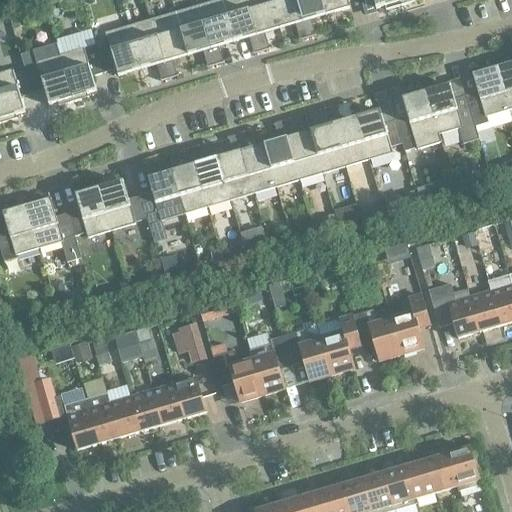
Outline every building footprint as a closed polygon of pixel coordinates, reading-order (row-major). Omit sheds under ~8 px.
[(245,0),(225,0),(221,1),(234,44),(249,40),(253,54),(252,55),(253,56),(261,53),(245,0)] [(270,0),(245,0),(261,53),(270,51),(270,49),(269,50),(264,35),(280,31),(270,0)] [(295,0),(270,0),(280,31),(295,26),(299,41),(298,41),(299,42),(307,40),(295,0)] [(320,0),(295,0),(307,40),(316,37),(316,36),(315,36),(310,22),(326,17),(320,0)] [(320,0),(326,17),(350,10),(348,4),(359,0),(320,0)] [(386,12),(401,7),(398,0),(372,0),(376,11),(385,8),(386,10),(385,11),(386,12)] [(221,1),(198,8),(215,67),(224,64),(224,63),(223,63),(218,49),(234,44),(221,1)] [(198,8),(175,15),(188,58),(203,53),(207,68),(206,68),(206,69),(215,67),(198,8)] [(172,62),(188,58),(175,15),(152,22),(169,80),(178,78),(178,77),(177,77),(172,62)] [(152,22),(129,29),(142,71),(157,67),(161,81),(160,82),(160,83),(169,80),(152,22)] [(109,49),(98,52),(97,52),(104,75),(116,72),(118,78),(142,71),(129,29),(105,35),(109,49)] [(83,51),(60,58),(74,104),(89,99),(88,98),(87,96),(96,93),(92,79),(104,75),(97,52),(98,52),(95,45),(82,49),(83,51)] [(45,93),(49,107),(58,105),(59,107),(58,107),(59,108),(74,104),(60,58),(57,46),(21,57),(26,73),(33,96),(45,93)] [(510,62),(495,66),(509,113),(511,111),(511,65),(511,66),(510,63),(511,63),(510,62)] [(466,98),(475,129),(488,125),(486,119),(509,113),(495,66),(480,71),(481,72),(482,74),(473,77),(478,95),(466,98)] [(21,100),(33,96),(26,73),(14,77),(12,72),(0,75),(0,117),(2,125),(17,120),(17,119),(16,119),(15,117),(25,114),(21,100)] [(440,86),(425,91),(439,137),(461,130),(462,133),(475,129),(466,98),(454,102),(450,87),(440,90),(440,88),(440,86)] [(396,123),(402,146),(405,153),(417,150),(417,152),(441,145),(439,137),(425,91),(410,95),(410,96),(411,96),(412,98),(402,101),(408,119),(396,123)] [(337,108),(328,111),(346,169),(369,162),(356,120),(341,124),(336,110),(338,109),(337,108)] [(310,133),(323,176),(346,169),(328,111),(320,113),(320,114),(321,114),(325,129),(310,133)] [(356,120),(369,162),(392,156),(391,149),(402,146),(396,123),(384,126),(380,113),(356,120)] [(291,122),(282,124),(300,183),(323,176),(310,133),(295,138),(290,123),(292,123),(291,122)] [(277,190),(300,183),(282,124),(273,127),(274,128),(275,128),(279,142),(264,147),(277,190)] [(245,135),(236,138),(254,196),(277,190),(264,147),(249,151),(244,137),(245,136),(245,135)] [(233,156),(218,160),(231,203),(254,196),(236,138),(227,140),(228,141),(229,141),(233,156)] [(124,177),(143,174),(139,146),(120,149),(124,177)] [(199,149),(190,151),(207,210),(231,203),(218,160),(202,165),(198,150),(199,150),(199,149)] [(172,174),(184,217),(207,210),(190,151),(181,154),(182,155),(183,155),(187,169),(172,174)] [(152,194),(140,198),(147,221),(149,229),(162,225),(162,223),(184,217),(172,174),(148,181),(152,194)] [(465,178),(453,181),(456,191),(468,187),(465,178)] [(112,233),(127,229),(135,226),(135,224),(147,221),(140,198),(128,201),(123,183),(113,186),(113,184),(113,182),(98,187),(112,233)] [(452,184),(440,187),(443,196),(443,197),(455,193),(455,192),(452,184)] [(80,212),(68,216),(74,239),(86,235),(88,240),(112,233),(98,187),(83,191),(83,193),(84,192),(85,195),(75,197),(80,212)] [(407,206),(419,204),(415,192),(404,195),(407,206)] [(68,216),(56,219),(50,201),(41,204),(40,202),(41,201),(41,200),(26,205),(39,251),(61,244),(68,265),(81,261),(74,239),(68,216)] [(380,203),(372,205),(375,216),(383,214),(380,203)] [(39,251),(26,205),(11,209),(11,210),(12,210),(12,212),(3,215),(7,230),(0,231),(0,250),(4,264),(17,260),(17,257),(39,251)] [(335,214),(339,227),(361,220),(357,208),(335,214)] [(324,231),(337,227),(334,217),(321,220),(324,231)] [(507,237),(511,235),(511,222),(503,224),(507,237)] [(271,229),(263,231),(267,243),(274,240),(271,229)] [(267,243),(263,231),(254,234),(258,246),(267,243)] [(476,244),(473,235),(462,238),(464,247),(476,244)] [(422,272),(435,268),(432,260),(428,246),(416,250),(417,256),(420,263),(422,272)] [(214,267),(223,264),(220,252),(210,255),(214,267)] [(157,274),(175,271),(172,253),(154,255),(157,274)] [(339,277),(336,267),(326,270),(329,280),(339,277)] [(51,285),(54,295),(65,292),(62,282),(51,285)] [(458,341),(480,334),(469,299),(467,291),(454,295),(451,286),(428,293),(439,330),(453,326),(458,341)] [(511,286),(491,293),(501,328),(511,324),(511,286)] [(248,292),(237,296),(241,310),(252,307),(248,292)] [(491,293),(469,299),(480,334),(501,328),(491,293)] [(402,357),(424,351),(416,326),(429,322),(422,298),(400,304),(403,313),(390,317),(402,357)] [(235,299),(228,301),(233,316),(239,314),(235,299)] [(204,324),(218,320),(214,305),(199,309),(204,324)] [(379,364),(402,357),(390,317),(376,321),(373,312),(352,318),(359,342),(372,339),(379,364)] [(359,342),(352,318),(339,322),(342,331),(320,338),(332,378),(354,371),(347,346),(359,342)] [(154,350),(148,329),(135,333),(142,353),(154,350)] [(206,359),(199,338),(197,329),(172,336),(181,367),(206,359)] [(142,353),(135,333),(115,339),(122,366),(143,359),(142,353)] [(310,384),(332,378),(320,338),(307,342),(304,333),(283,339),(290,363),(302,359),(310,384)] [(249,354),(251,358),(262,398),(284,392),(277,367),(290,363),(283,339),(270,343),(271,347),(249,354)] [(72,362),(69,349),(60,352),(64,365),(72,362)] [(240,405),(262,398),(251,358),(237,362),(234,353),(213,359),(220,383),(233,380),(240,405)] [(109,355),(96,358),(99,367),(112,364),(109,355)] [(25,388),(34,385),(39,384),(32,357),(18,362),(25,388)] [(206,415),(196,380),(174,386),(184,421),(206,415)] [(77,453),(99,446),(89,411),(86,401),(64,408),(61,397),(55,399),(50,381),(39,384),(34,385),(25,388),(34,418),(43,416),(45,424),(67,417),(77,453)] [(153,392),(163,427),(184,421),(174,386),(153,392)] [(153,392),(131,399),(142,434),(163,427),(153,392)] [(108,395),(86,401),(89,411),(99,446),(120,440),(110,405),(108,395)] [(110,405),(120,440),(142,434),(131,399),(110,405)] [(470,450),(448,456),(459,494),(458,494),(460,502),(474,497),(472,490),(481,487),(470,450)] [(426,463),(436,495),(456,489),(458,494),(459,494),(448,456),(426,463)] [(405,469),(416,506),(417,506),(415,501),(436,495),(426,463),(405,469)] [(384,475),(394,511),(396,511),(416,506),(405,469),(384,475)] [(362,481),(371,511),(394,511),(384,475),(362,481)] [(341,488),(348,511),(371,511),(362,481),(341,488)] [(348,511),(341,488),(320,494),(325,511),(348,511)] [(325,511),(320,494),(299,500),(302,511),(325,511)] [(302,511),(299,500),(277,507),(278,511),(302,511)]
